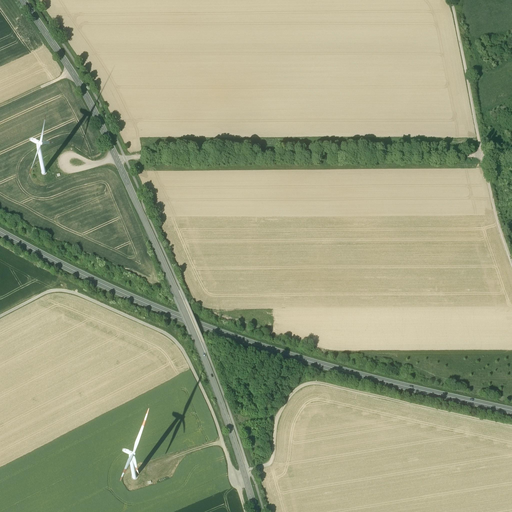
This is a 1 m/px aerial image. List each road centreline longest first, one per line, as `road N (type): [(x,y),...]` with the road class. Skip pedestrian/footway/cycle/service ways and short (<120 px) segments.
road 1 (secondary): [(21,0),(72,72),(116,159),(198,346),(254,511)]
road 2 (primary): [(0,231),(235,337),(511,410)]
road 3 (track): [(125,158),(481,155)]
road 4 (track): [(511,423),(304,383),(279,407),(271,459),(248,470)]
road 5 (track): [(0,316),(65,290),(165,334),(197,380),(221,442)]
road 6 (track): [(452,0),(481,155)]
road 7 (track): [(511,391),(421,370),(394,355)]
